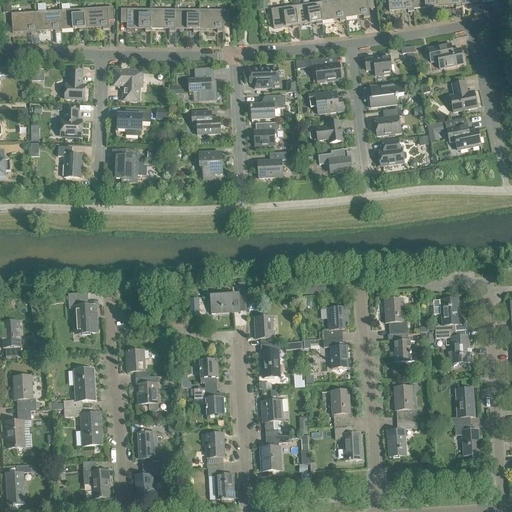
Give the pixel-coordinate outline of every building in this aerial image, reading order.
[(342,0),(340,0),(318,3),(321,23),(322,23),(339,20),(340,22),(346,21),(345,19),(342,0)] [(372,0),(342,0),(345,19),(363,16),(363,19),(369,18),(368,10),(374,9),(372,0)] [(413,10),(412,0),(387,0),(389,12),(407,11),(408,13),(414,13),(414,10),(413,10)] [(436,0),(412,0),(413,10),(414,10),(431,9),(431,11),(438,10),(437,8),(436,0)] [(460,0),(436,0),(437,8),(455,6),(455,9),(462,8),(461,6),(460,0)] [(318,3),(295,7),(298,26),(315,23),(316,26),(322,25),(322,23),(321,23),(318,3)] [(298,26),(295,7),(271,10),(273,30),(292,27),(292,29),(298,28),(298,26)] [(114,8),(83,10),(85,29),(103,28),(103,31),(109,31),(109,22),(114,22),(114,8)] [(83,10),(59,12),(61,31),(79,30),(79,32),(85,32),(85,29),(83,10)] [(151,33),(151,30),(151,10),(121,10),(121,24),(126,24),(126,30),(145,30),(145,32),(151,33)] [(175,33),(175,30),(175,11),(155,11),(151,10),(151,30),(169,30),(169,33),(175,33)] [(199,33),(199,30),(199,11),(175,11),(175,30),(193,30),(193,33),(199,33)] [(199,30),(217,31),(217,33),(223,33),(223,25),(229,25),(229,11),(199,11),(199,30)] [(59,12),(35,13),(37,33),(55,31),(55,34),(61,34),(61,31),(59,12)] [(37,33),(35,13),(11,15),(12,34),(31,33),(31,35),(37,35),(37,33)] [(446,53),(445,46),(428,50),(431,64),(438,62),(440,70),(463,65),(460,50),(446,53)] [(365,60),(366,72),(374,71),(375,77),(391,75),(389,57),(365,60)] [(328,59),(310,61),(311,69),(315,68),(317,84),(341,81),(339,64),(328,66),(328,59)] [(249,70),(249,84),(256,84),(256,90),(272,89),(272,79),(278,79),(278,69),(249,70)] [(31,70),(31,82),(44,82),(44,70),(31,70)] [(213,80),(213,70),(195,71),(195,80),(189,81),(189,94),(198,93),(199,103),(216,102),(216,100),(218,99),(219,98),(219,96),(218,94),(216,93),(215,83),(211,83),(210,80),(213,80)] [(85,88),(81,88),(82,71),(69,71),(68,86),(65,86),(65,89),(62,88),(61,90),(61,95),(62,96),(65,96),(64,100),(84,101),(85,88)] [(124,91),(123,102),(138,102),(139,88),(141,88),(142,73),(132,73),(132,71),(124,71),(124,72),(114,72),(113,87),(120,87),(121,87),(124,90),(123,91),(124,91)] [(287,84),(287,94),(295,93),(295,83),(287,84)] [(466,90),(465,83),(452,86),(454,97),(450,97),(450,99),(449,101),(449,103),(450,105),(452,107),(453,113),(476,109),(473,93),(465,94),(465,90),(466,90)] [(375,86),(376,96),(376,97),(375,98),(375,99),(375,100),(370,101),(371,109),(386,107),(386,108),(390,107),(391,107),(393,106),(397,106),(396,105),(396,100),(398,100),(397,98),(399,98),(400,97),(401,96),(402,95),(403,94),(403,93),(402,85),(391,86),(390,84),(375,86)] [(428,86),(421,87),(423,94),(430,93),(428,86)] [(317,105),(318,116),(343,112),(342,104),(337,104),(336,93),(309,96),(310,105),(317,105)] [(251,111),(251,120),(274,119),(274,110),(285,109),(284,97),(264,98),(265,105),(251,105),(251,108),(250,108),(250,111),(251,111)] [(69,141),(70,141),(72,141),(74,140),(75,138),(81,138),(82,122),(76,122),(76,118),(77,118),(77,111),(65,110),(65,121),(61,121),(60,137),(66,138),(67,140),(69,141)] [(157,119),(167,119),(168,110),(158,110),(157,119)] [(374,121),(377,138),(401,135),(398,118),(401,118),(400,110),(385,112),(386,118),(385,119),(374,121)] [(118,116),(118,130),(126,131),(126,137),(138,137),(138,131),(141,131),(141,123),(150,124),(151,112),(127,111),(126,117),(118,116)] [(197,127),(197,136),(220,135),(219,119),(211,119),(209,118),(208,118),(208,112),(192,113),(192,127),(197,127)] [(328,141),(329,144),(343,143),(340,123),(326,125),(327,128),(316,130),(317,142),(328,141)] [(277,132),(279,130),(279,124),(262,125),(263,130),(261,132),(254,132),(254,148),(274,147),(274,142),(277,139),(277,132)] [(441,125),(427,128),(428,135),(442,132),(441,125)] [(455,143),(457,151),(480,146),(477,131),(467,133),(466,132),(465,132),(464,127),(446,130),(449,144),(455,143)] [(427,137),(418,139),(419,147),(428,145),(427,137)] [(385,152),(378,153),(380,168),(404,165),(403,161),(405,160),(406,159),(406,155),(404,153),(402,154),(402,150),(399,150),(398,141),(386,142),(387,150),(385,152)] [(64,179),(81,180),(81,170),(80,170),(80,166),(82,166),(83,157),(72,156),(72,148),(58,148),(58,158),(65,158),(64,167),(63,167),(63,177),(64,177),(64,179)] [(10,172),(10,161),(4,161),(3,151),(0,151),(0,180),(5,181),(4,173),(10,172)] [(148,151),(147,162),(159,162),(160,152),(148,151)] [(329,165),(330,174),(332,174),(333,177),(337,176),(337,173),(350,172),(350,168),(352,168),(351,160),(343,161),(343,159),(344,158),(343,151),(330,152),(331,155),(317,157),(319,166),(329,165)] [(122,184),(136,184),(137,153),(117,152),(117,158),(113,158),(113,166),(116,166),(116,180),(122,180),(122,184)] [(203,169),(203,181),(214,180),(214,176),(222,176),(221,154),(199,155),(200,169),(203,169)] [(269,162),(257,162),(258,180),(282,179),(282,162),(287,161),(286,154),(269,154),(269,162)] [(301,288),(302,295),(325,294),(325,286),(301,288)] [(83,294),(67,295),(68,309),(74,309),(75,334),(97,333),(95,307),(84,308),(83,301),(84,301),(83,301),(83,294)] [(209,297),(210,313),(239,311),(238,295),(209,297)] [(198,299),(189,300),(190,313),(198,312),(198,299)] [(390,324),(391,336),(407,335),(406,323),(404,323),(402,300),(384,301),(385,324),(390,324)] [(434,327),(435,333),(455,332),(455,326),(459,326),(457,300),(440,301),(442,327),(434,327)] [(322,332),(323,340),(339,339),(339,331),(348,331),(347,308),(327,309),(327,314),(325,314),(325,316),(327,316),(328,331),(322,332)] [(260,346),(276,345),(276,339),(273,339),(272,319),(272,318),(254,319),(254,320),(256,340),(255,340),(260,340),(260,341),(260,346)] [(7,349),(8,360),(21,359),(19,323),(1,324),(3,350),(7,349)] [(455,332),(435,333),(435,340),(451,339),(452,351),(447,354),(453,367),(458,365),(458,364),(469,364),(467,337),(455,338),(455,332)] [(391,336),(387,336),(388,344),(394,343),(395,363),(411,362),(410,355),(411,355),(411,353),(410,353),(410,342),(408,342),(407,335),(391,336)] [(339,339),(323,340),(323,349),(330,348),(331,362),(330,362),(330,363),(331,363),(332,370),(348,369),(346,347),(337,347),(336,340),(339,340),(339,339)] [(278,345),(276,345),(260,346),(260,347),(261,347),(261,353),(262,378),(279,377),(277,346),(278,346),(278,345)] [(136,379),(150,378),(149,372),(144,372),(143,352),(137,352),(137,351),(135,349),(134,349),(132,349),(130,350),(130,351),(129,353),(125,353),(127,374),(135,373),(135,374),(136,374),(136,379)] [(204,384),(205,390),(216,389),(216,383),(213,383),(213,379),(218,379),(217,361),(199,362),(199,369),(199,371),(199,374),(200,374),(200,385),(204,384)] [(63,411),(82,409),(81,402),(95,402),(93,371),(74,372),(76,401),(63,402),(63,404),(63,411)] [(19,401),(20,413),(30,413),(36,412),(35,400),(33,400),(31,377),(12,378),(14,402),(19,401)] [(156,378),(150,378),(136,379),(136,380),(136,384),(137,406),(148,405),(148,411),(150,412),(157,412),(158,410),(158,405),(156,378)] [(400,412),(401,423),(401,424),(417,423),(416,410),(413,410),(412,388),(393,389),(394,412),(400,412)] [(216,389),(205,390),(193,390),(194,401),(205,400),(206,406),(205,406),(205,409),(205,411),(206,411),(206,418),(224,417),(223,399),(217,399),(216,389)] [(451,426),(454,426),(467,425),(466,418),(474,418),(473,389),(455,391),(457,419),(451,419),(451,426)] [(333,416),(334,428),(351,427),(350,419),(349,415),(350,415),(349,391),(330,393),(330,402),(332,402),(333,416)] [(264,411),(265,438),(278,437),(278,431),(280,431),(279,423),(282,422),(281,402),(261,403),(262,411),(264,411)] [(63,411),(64,419),(81,418),(82,447),(102,446),(100,415),(86,416),(86,409),(82,409),(63,411)] [(20,413),(17,413),(18,422),(6,423),(8,450),(24,449),(22,422),(31,422),(30,413),(20,413)] [(401,424),(401,423),(397,424),(397,425),(397,431),(387,432),(389,458),(405,457),(404,431),(417,430),(417,423),(401,424)] [(176,424),(168,424),(168,434),(177,434),(176,424)] [(467,425),(454,426),(455,437),(462,437),(463,457),(472,456),(472,458),(472,459),(479,458),(478,431),(467,432),(467,425)] [(307,427),(299,427),(299,436),(308,435),(307,427)] [(351,427),(334,428),(335,441),(343,440),(344,462),(348,462),(350,462),(361,461),(359,434),(349,435),(349,428),(351,427)] [(142,469),(158,468),(160,468),(160,466),(159,455),(156,455),(155,434),(156,434),(144,435),(143,432),(141,432),(141,435),(138,435),(140,461),(142,461),(142,469)] [(207,470),(208,470),(223,469),(222,463),(221,463),(220,459),(224,459),(224,458),(223,442),(223,441),(223,442),(223,435),(203,436),(203,437),(205,436),(205,443),(209,442),(209,449),(208,449),(208,450),(209,450),(210,459),(206,459),(207,470)] [(289,437),(278,437),(265,438),(266,449),(260,450),(262,473),(273,472),(273,471),(271,471),(271,468),(279,467),(279,468),(280,468),(279,448),(278,448),(278,445),(290,444),(289,437)] [(180,454),(159,455),(160,466),(181,464),(180,454)] [(108,472),(96,473),(96,463),(83,464),(84,486),(92,485),(93,500),(108,499),(107,488),(109,488),(109,487),(107,487),(107,484),(109,484),(108,472)] [(57,475),(64,474),(64,465),(56,466),(57,475)] [(299,466),(299,474),(307,474),(307,466),(299,466)] [(16,468),(16,474),(5,475),(7,507),(12,507),(12,508),(15,508),(15,506),(25,506),(23,474),(31,474),(31,467),(16,468)] [(158,468),(142,469),(142,470),(143,477),(136,477),(137,494),(155,493),(155,492),(154,477),(158,476),(158,468)] [(223,469),(208,470),(208,477),(215,477),(216,501),(221,501),(221,502),(223,502),(223,501),(234,500),(233,476),(223,476),(223,469)]
